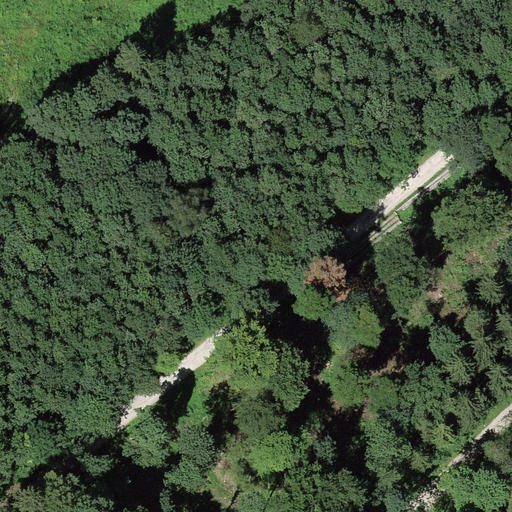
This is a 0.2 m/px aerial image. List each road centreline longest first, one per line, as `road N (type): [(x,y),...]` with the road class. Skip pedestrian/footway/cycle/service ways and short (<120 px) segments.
road 1 (track): [(511,105),(17,511)]
road 2 (track): [(410,511),(511,409)]
